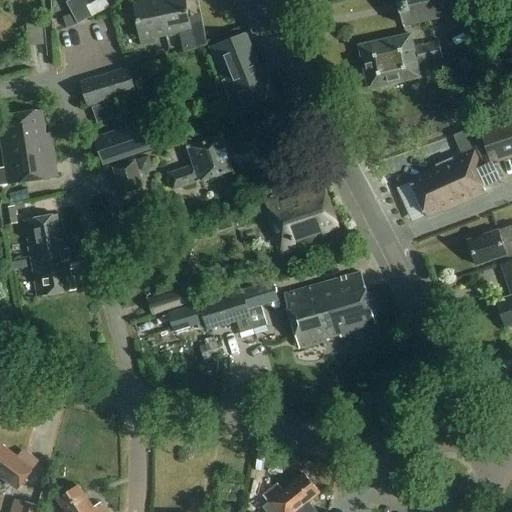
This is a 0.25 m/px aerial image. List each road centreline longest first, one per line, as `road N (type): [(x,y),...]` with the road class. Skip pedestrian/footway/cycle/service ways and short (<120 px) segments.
road 1 (tertiary): [(481,472),(442,357),(387,235),(264,9)]
road 2 (residential): [(0,91),(52,81),(66,91),(137,396)]
road 3 (tertiary): [(137,396),(481,472)]
road 4 (tertiary): [(0,367),(137,396)]
